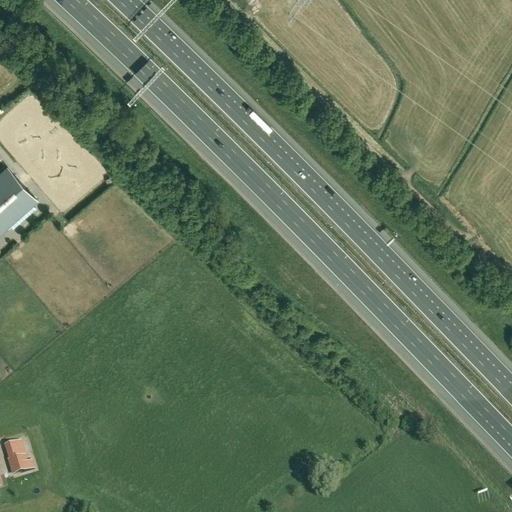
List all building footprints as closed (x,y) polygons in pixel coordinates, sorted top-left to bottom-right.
[(255,0),(250,3),(253,8),(262,3),(260,0),(255,0)] [(1,107),(0,108),(0,123),(8,114),(1,107)] [(8,167),(0,174),(0,232),(37,200),(8,167)] [(330,191),(334,187),(315,167),(311,170),(330,191)] [(476,262),(485,256),(480,249),(471,256),(476,262)] [(26,455),(12,460),(14,468),(20,466),(22,473),(35,469),(33,461),(28,462),(26,455)]
